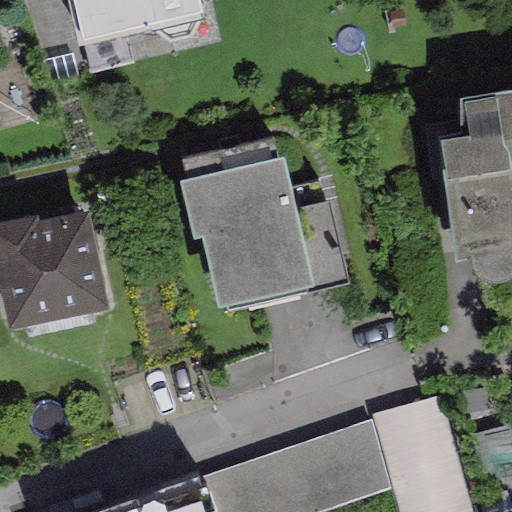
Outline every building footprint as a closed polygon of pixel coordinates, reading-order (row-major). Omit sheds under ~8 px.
[(202,0),(62,0),(76,59),(142,43),(144,54),(211,38),(202,0)] [(511,104),(459,113),(456,131),(460,154),(439,158),(454,277),(471,274),(472,277),(474,285),(478,292),(485,297),(491,299),(498,299),(504,298),(507,295),(511,287),(511,104)] [(272,149),(182,170),(187,191),(180,193),(193,252),(202,250),(219,322),(312,301),(281,169),(277,170),(272,149)] [(31,226),(0,232),(0,304),(7,341),(107,322),(88,222),(32,233),(31,226)] [(370,419),(372,425),(392,493),(396,511),(470,511),(439,399),(370,419)] [(201,482),(204,491),(211,511),(335,511),(392,493),(372,425),(201,482)] [(211,511),(204,491),(142,511),(211,511)]
